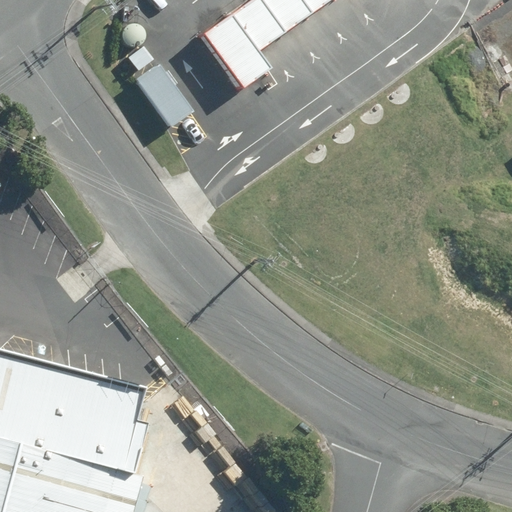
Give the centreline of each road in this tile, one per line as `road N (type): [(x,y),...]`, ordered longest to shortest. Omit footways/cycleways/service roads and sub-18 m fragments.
road 1 (unclassified): [(388,427),(245,330),(162,243),(0,21)]
road 2 (unclassified): [(511,460),(388,427)]
